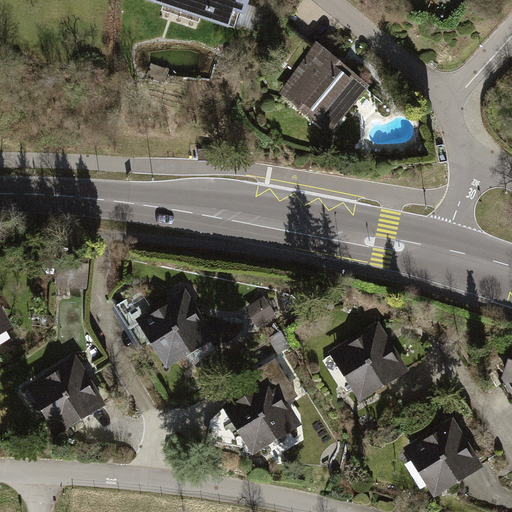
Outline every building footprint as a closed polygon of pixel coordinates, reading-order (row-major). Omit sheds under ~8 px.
[(130,0),(222,31),(232,0),(130,0)] [(259,13),(244,8),(238,26),(253,32),(259,13)] [(274,92),(329,136),(369,87),(313,43),(274,92)] [(139,321),(169,368),(213,340),(184,293),(139,321)] [(0,310),(0,336),(12,329),(0,310)] [(333,355),(362,403),(409,374),(380,327),(333,355)] [(30,387),(59,433),(104,405),(76,360),(30,387)] [(497,369),(511,395),(511,361),(510,360),(497,369)] [(225,410),(253,455),(299,426),(286,405),(297,398),(275,363),(252,377),(259,389),(225,410)] [(398,446),(433,502),(492,465),(457,410),(398,446)]
